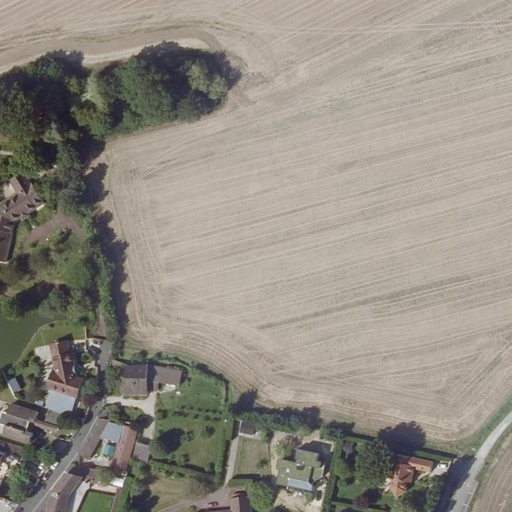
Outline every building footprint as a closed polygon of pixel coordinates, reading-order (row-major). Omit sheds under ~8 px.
[(34,93),(35,100),(45,98),(44,92),(34,93)] [(49,123),(45,98),(35,100),(39,125),(49,123)] [(3,207),(0,208),(0,260),(6,262),(13,232),(12,232),(14,222),(21,217),(28,213),(45,202),(33,183),(32,184),(24,171),(10,180),(18,192),(1,203),(3,207)] [(51,388),(45,407),(71,415),(77,396),(77,397),(83,379),(77,378),(72,353),(70,354),(67,340),(50,343),(56,371),(51,388)] [(111,359),(110,365),(126,370),(126,366),(126,364),(111,359)] [(122,377),(123,393),(148,394),(148,391),(148,380),(159,382),(180,385),(183,371),(160,366),(155,366),(126,366),(126,370),(126,377),(122,377)] [(148,380),(148,391),(158,391),(159,382),(148,380)] [(0,423),(6,425),(4,434),(30,443),(34,432),(28,430),(31,421),(35,422),(38,411),(12,403),(9,412),(3,411),(0,422),(0,423)] [(58,427),(63,413),(49,408),(45,423),(58,427)] [(99,418),(79,453),(89,459),(92,455),(95,456),(99,449),(96,447),(103,433),(109,423),(111,420),(99,418)] [(253,435),(255,424),(242,421),(240,432),(253,435)] [(109,423),(103,433),(120,437),(123,427),(109,423)] [(126,472),(138,429),(123,424),(123,427),(120,437),(111,468),(126,472)] [(350,452),(352,442),(345,441),(343,451),(350,452)] [(147,461),(152,446),(137,442),(133,457),(147,461)] [(390,477),(393,477),(391,487),(397,496),(406,491),(408,481),(411,481),(414,466),(417,467),(417,468),(431,472),(433,461),(395,453),(390,477)] [(75,466),(70,474),(82,478),(90,480),(104,484),(106,471),(75,466)] [(48,511),(75,511),(86,490),(89,488),(90,480),(82,478),(70,474),(67,473),(54,490),(48,511)] [(251,511),(250,496),(231,498),(232,510),(212,511),(251,511)]
